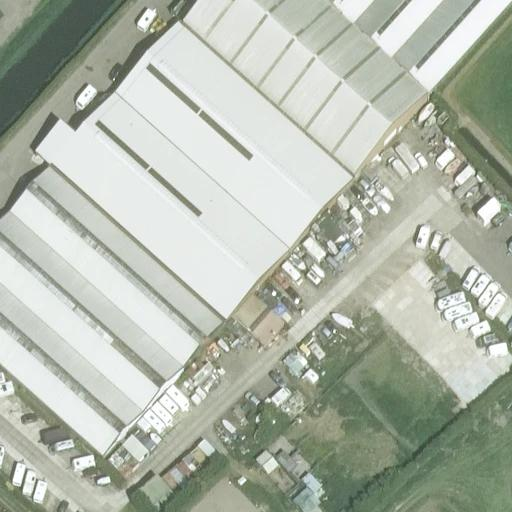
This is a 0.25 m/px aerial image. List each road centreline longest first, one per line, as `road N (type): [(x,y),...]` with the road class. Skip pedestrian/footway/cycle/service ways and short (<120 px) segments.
road 1 (unknown): [(0,419),(78,489),(113,504),(436,206)]
road 2 (unknown): [(159,0),(0,170)]
